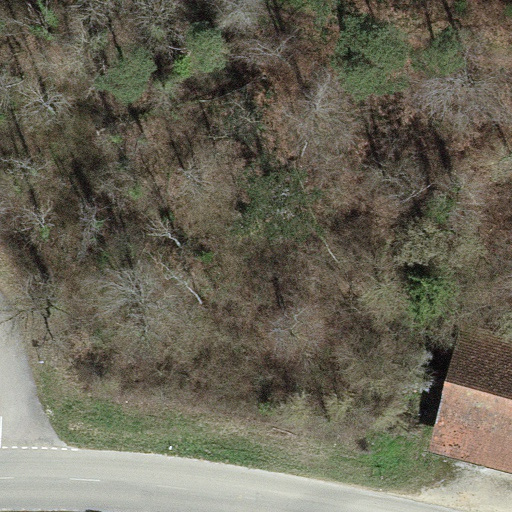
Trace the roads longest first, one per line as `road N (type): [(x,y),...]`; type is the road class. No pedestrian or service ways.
road 1 (track): [(511,46),(230,0)]
road 2 (secondary): [(280,511),(182,491),(0,476)]
